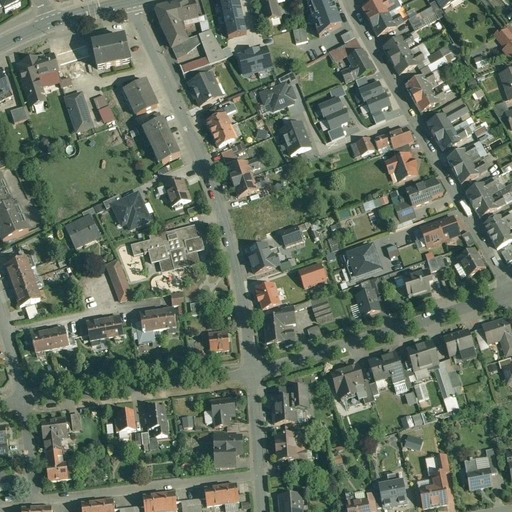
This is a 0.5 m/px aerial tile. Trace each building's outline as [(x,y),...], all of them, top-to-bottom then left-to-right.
[(0,0),(0,13),(4,11),(5,14),(20,6),(17,0),(0,0)] [(200,0),(199,0),(158,10),(156,13),(161,27),(172,50),(182,45),(188,43),(182,32),(186,30),(183,23),(199,19),(206,17),(200,0)] [(239,0),(226,0),(220,1),(228,39),(247,36),(239,0)] [(331,0),(306,0),(305,1),(319,39),(337,29),(341,27),(331,0)] [(380,1),(363,11),(370,25),(388,15),(385,10),(388,9),(394,6),(390,0),(385,0),(381,2),(380,1)] [(436,0),(442,10),(451,5),(450,4),(456,0),(436,0)] [(274,1),(262,4),(270,18),(277,16),(274,1)] [(443,17),(435,3),(430,6),(431,8),(434,15),(438,20),(443,17)] [(431,8),(420,15),(423,21),(434,15),(431,8)] [(416,9),(408,14),(411,19),(419,15),(416,9)] [(388,15),(370,25),(377,39),(396,29),(395,28),(403,24),(399,16),(393,18),(390,20),(388,15)] [(420,15),(408,21),(411,27),(423,21),(420,15)] [(434,15),(423,21),(426,27),(438,20),(434,15)] [(227,60),(211,33),(206,17),(199,19),(200,36),(208,59),(180,69),(183,76),(184,76),(195,72),(227,60)] [(423,21),(411,27),(415,33),(426,27),(423,21)] [(511,26),(510,25),(494,37),(511,59),(511,26)] [(307,42),(305,30),(293,32),(296,45),(307,42)] [(351,33),(341,38),(344,46),(355,40),(351,33)] [(401,39),(383,49),(388,57),(387,57),(391,63),(409,53),(406,48),(414,44),(410,36),(402,40),(401,39)] [(125,39),(92,46),(97,70),(130,63),(125,39)] [(182,45),(172,50),(177,61),(187,56),(182,45)] [(244,77),(272,69),(266,50),(238,57),(244,77)] [(373,71),(362,51),(348,59),(353,68),(348,70),(348,71),(342,74),(346,84),(354,81),(359,78),(359,79),(373,71)] [(409,53),(391,63),(394,69),(395,69),(399,77),(417,67),(417,66),(424,61),(420,53),(412,58),(409,53)] [(439,53),(427,59),(431,66),(432,65),(443,59),(439,53)] [(38,61),(37,59),(22,64),(23,66),(18,68),(30,107),(46,102),(42,90),(59,84),(58,83),(59,83),(56,74),(57,74),(52,57),(38,61)] [(443,59),(432,65),(436,71),(446,65),(443,59)] [(511,101),(511,71),(500,76),(506,93),(508,92),(511,101),(505,104),(511,101)] [(195,72),(184,76),(187,82),(197,78),(195,72)] [(313,73),(302,72),(301,81),(312,81),(313,73)] [(293,74),(279,81),(280,85),(289,82),(291,87),(298,85),(293,74)] [(431,74),(423,79),(422,78),(405,88),(410,95),(409,96),(413,101),(430,91),(427,87),(435,82),(431,74)] [(1,75),(0,75),(0,102),(4,100),(6,104),(13,101),(1,75)] [(211,75),(189,86),(193,94),(194,93),(200,107),(200,108),(222,98),(211,75)] [(356,83),(358,88),(368,84),(365,79),(356,83)] [(145,82),(124,92),(137,118),(157,108),(145,82)] [(358,88),(360,92),(369,88),(368,84),(358,88)] [(360,92),(359,92),(364,105),(386,96),(385,95),(384,96),(379,84),(369,88),(360,92)] [(286,86),(261,96),(265,106),(270,104),(274,113),(293,105),(292,102),(295,100),(291,90),(288,91),(286,86)] [(336,90),(340,99),(346,97),(342,88),(336,90)] [(336,90),(329,93),(332,100),(335,98),(336,101),(338,100),(340,99),(336,90)] [(433,96),(430,91),(413,101),(416,107),(421,115),(438,105),(437,104),(445,99),(441,92),(433,96)] [(484,98),(481,92),(476,95),(479,100),(484,98)] [(81,96),(66,101),(77,134),(92,129),(81,96)] [(386,96),(364,105),(364,106),(366,105),(371,117),(372,116),(382,112),(391,108),(386,96)] [(103,97),(98,99),(103,109),(108,107),(103,97)] [(336,101),(318,108),(323,121),(345,112),(345,111),(343,112),(338,100),(336,101)] [(505,104),(492,109),(495,114),(507,110),(505,104)] [(234,106),(224,110),(227,115),(232,113),(236,111),(234,106)] [(464,107),(445,117),(449,125),(468,114),(464,107)] [(23,109),(11,113),(15,126),(27,121),(23,109)] [(110,109),(99,113),(105,126),(115,121),(110,109)] [(507,110),(495,114),(499,120),(506,117),(509,115),(507,110)] [(240,119),(236,111),(232,113),(235,121),(240,119)] [(345,112),(323,121),(324,121),(325,120),(331,132),(341,128),(351,124),(345,112)] [(385,121),(382,112),(372,116),(376,125),(385,121)] [(227,115),(224,117),(227,125),(235,121),(232,113),(227,115)] [(159,114),(149,118),(152,123),(162,119),(159,114)] [(444,116),(427,126),(431,134),(434,140),(452,130),(445,117),(444,116)] [(223,117),(207,124),(213,137),(229,129),(227,125),(224,117),(223,117)] [(163,122),(145,130),(154,148),(172,140),(163,122)] [(301,124),(281,132),(286,145),(306,137),(301,124)] [(489,126),(476,133),(482,144),(495,137),(489,126)] [(345,137),(341,128),(331,132),(328,134),(331,142),(345,137)] [(452,130),(434,140),(438,146),(442,154),(460,144),(459,143),(471,136),(467,128),(455,135),(452,130)] [(229,129),(213,137),(219,149),(235,142),(229,129)] [(405,130),(387,136),(388,137),(391,147),(393,152),(408,146),(413,144),(405,130)] [(267,133),(258,131),(257,139),(265,141),(267,133)] [(306,137),(286,145),(291,158),(311,150),(306,137)] [(388,137),(374,142),(378,151),(391,147),(388,137)] [(51,144),(44,139),(38,148),(45,152),(51,144)] [(172,140),(154,148),(162,166),(180,158),(172,140)] [(369,141),(357,146),(361,156),(373,151),(369,141)] [(408,146),(393,152),(397,161),(409,156),(409,157),(412,156),(408,146)] [(473,147),(464,152),(468,160),(477,155),(473,147)] [(232,151),(221,155),(223,160),(234,156),(232,151)] [(464,152),(447,162),(447,163),(451,169),(454,174),(471,164),(468,160),(464,152)] [(234,156),(223,160),(226,165),(236,161),(234,156)] [(397,161),(386,165),(389,175),(395,173),(398,174),(401,182),(416,177),(414,170),(416,169),(413,162),(411,163),(409,157),(409,156),(397,161)] [(7,160),(0,163),(0,170),(10,166),(7,160)] [(181,161),(170,166),(173,171),(183,166),(181,161)] [(256,161),(247,164),(250,173),(259,169),(257,162),(256,161)] [(247,163),(228,170),(231,178),(230,179),(232,185),(252,178),(250,173),(247,164),(247,163)] [(471,164),(454,174),(457,180),(461,186),(460,186),(461,187),(478,177),(487,172),(482,164),(473,169),(471,164)] [(511,164),(500,170),(503,176),(511,170),(511,164)] [(0,177),(0,211),(13,206),(0,177)] [(252,178),(232,185),(234,190),(235,190),(238,199),(257,192),(254,183),(252,178)] [(263,180),(254,183),(257,192),(266,188),(263,180)] [(182,181),(174,184),(164,187),(172,209),(174,209),(175,211),(183,209),(182,206),(191,203),(191,202),(190,202),(188,195),(188,194),(187,194),(182,181)] [(492,181),(483,185),(487,194),(496,189),(492,181)] [(415,189),(406,192),(407,195),(399,198),(401,204),(404,212),(409,210),(431,202),(431,200),(443,195),(435,182),(415,189)] [(483,185),(465,195),(472,207),(490,198),(487,194),(483,185)] [(506,189),(499,193),(501,198),(509,194),(506,189)] [(115,206),(122,203),(119,197),(103,205),(107,211),(115,207),(115,206)] [(151,223),(138,197),(131,200),(130,199),(122,203),(115,206),(115,207),(117,211),(115,212),(119,220),(121,219),(125,226),(127,225),(131,232),(137,228),(138,229),(151,223)] [(379,200),(382,207),(389,204),(387,198),(379,200)] [(490,198),(472,207),(480,220),(497,211),(497,210),(505,206),(501,198),(493,203),(490,198)] [(373,202),(375,209),(382,207),(379,200),(379,199),(373,202)] [(373,202),(363,205),(365,213),(375,209),(373,202)] [(29,233),(16,204),(13,206),(0,211),(0,236),(3,244),(29,233)] [(259,204),(241,208),(246,235),(272,229),(270,218),(263,219),(259,204)] [(409,210),(404,212),(401,204),(393,207),(400,224),(413,219),(409,210)] [(199,208),(188,211),(190,217),(201,213),(199,208)] [(499,218),(484,227),(490,239),(506,230),(504,226),(511,222),(507,215),(500,219),(499,218)] [(90,217),(77,223),(78,226),(66,232),(75,251),(77,250),(77,251),(83,248),(83,247),(85,247),(83,243),(93,239),(94,242),(100,239),(90,217)] [(452,220),(446,222),(446,221),(437,225),(437,224),(443,242),(444,242),(459,236),(459,235),(459,234),(458,229),(456,228),(453,219),(452,219),(452,220)] [(432,227),(420,231),(427,249),(444,243),(444,242),(443,242),(437,224),(437,225),(432,226),(431,226),(432,227)] [(511,226),(506,230),(490,239),(497,251),(511,242),(511,226)] [(201,239),(198,239),(195,227),(160,236),(161,239),(131,247),(134,258),(144,255),(144,256),(146,256),(146,255),(148,254),(151,265),(159,263),(162,275),(200,266),(197,254),(204,252),(201,239)] [(298,229),(280,235),(285,247),(302,241),(298,229)] [(469,233),(462,237),(467,247),(474,243),(469,233)] [(337,240),(328,243),(332,253),(340,250),(337,240)] [(271,244),(247,251),(255,277),(274,271),(274,270),(271,263),(270,258),(279,256),(277,250),(273,251),(271,244)] [(372,248),(348,257),(352,268),(376,259),(372,248)] [(484,269),(474,251),(458,260),(468,278),(484,269)] [(333,254),(326,257),(328,263),(335,260),(333,254)] [(442,257),(434,259),(438,272),(445,270),(442,257)] [(376,259),(352,268),(356,279),(380,271),(376,259)] [(438,272),(434,259),(427,262),(431,274),(438,272)] [(25,260),(15,263),(16,263),(5,267),(5,268),(6,267),(10,277),(29,271),(25,260)] [(293,260),(282,263),(284,272),(296,269),(293,260)] [(271,263),(274,270),(281,268),(279,261),(271,263)] [(132,299),(118,263),(106,267),(121,303),(132,299)] [(304,290),(326,282),(320,266),(298,274),(304,290)] [(29,271),(10,277),(13,288),(33,281),(29,271)] [(428,272),(403,280),(409,299),(430,292),(427,284),(432,283),(428,272)] [(378,279),(369,282),(371,290),(380,287),(378,279)] [(33,281),(13,288),(17,298),(36,291),(33,281)] [(273,286),(255,292),(262,312),(280,306),(273,286)] [(380,287),(371,290),(372,293),(373,292),(375,298),(382,295),(380,287)] [(36,291),(17,298),(21,308),(20,308),(20,309),(31,305),(40,302),(36,291)] [(372,293),(356,298),(360,308),(359,309),(361,315),(362,316),(363,318),(379,313),(375,298),(373,292),(372,293)] [(183,294),(171,296),(172,308),(184,307),(183,294)] [(310,302),(293,308),(294,313),(312,307),(310,302)] [(203,316),(201,304),(190,306),(192,318),(203,316)] [(328,305),(312,310),(314,314),(329,309),(328,305)] [(293,308),(281,312),(281,318),(264,320),(267,346),(284,344),(285,349),(295,346),(293,327),(295,327),(294,313),(293,308)] [(329,309),(314,314),(315,319),(331,313),(329,309)] [(173,311),(156,313),(159,332),(167,331),(168,336),(176,335),(175,330),(176,330),(175,323),(176,323),(174,310),(173,310),(173,311)] [(31,320),(39,317),(38,311),(29,313),(31,320)] [(140,315),(141,324),(138,324),(137,325),(138,334),(140,344),(154,342),(153,333),(159,332),(156,313),(141,316),(141,315),(140,315)] [(331,313),(315,319),(317,324),(333,318),(331,313)] [(119,319),(103,322),(107,341),(114,339),(115,344),(124,343),(123,338),(120,318),(119,318),(119,319)] [(506,321),(482,328),(488,346),(501,342),(504,354),(511,351),(511,342),(511,339),(506,321)] [(103,322),(88,325),(87,324),(90,344),(91,344),(92,348),(100,347),(99,342),(107,341),(103,322)] [(307,331),(310,340),(321,337),(318,327),(307,331)] [(63,330),(47,333),(51,352),(59,350),(60,351),(66,350),(66,349),(68,349),(68,348),(67,341),(64,328),(63,328),(63,330)] [(47,333),(32,337),(31,336),(30,336),(33,349),(34,349),(35,356),(36,355),(37,360),(45,358),(44,354),(51,352),(47,333)] [(468,333),(443,341),(449,358),(464,354),(466,363),(476,360),(468,333)] [(227,334),(208,336),(210,354),(229,352),(227,334)] [(74,340),(67,341),(68,348),(75,346),(74,340)] [(432,344),(407,352),(410,363),(413,373),(414,373),(438,366),(438,365),(432,344)] [(392,379),(390,379),(391,382),(392,382),(396,395),(407,392),(406,390),(405,386),(404,386),(403,380),(398,367),(399,367),(395,356),(385,359),(386,359),(392,379)] [(385,359),(369,364),(375,384),(390,379),(392,379),(386,359),(385,359)] [(511,364),(510,360),(498,364),(500,371),(503,370),(511,367),(511,364)] [(450,361),(444,363),(448,375),(454,373),(450,361)] [(413,373),(410,363),(405,365),(409,379),(410,384),(417,382),(414,373),(413,373)] [(444,364),(438,365),(438,366),(439,371),(438,371),(447,400),(455,398),(448,375),(444,363),(443,363),(444,364)] [(399,367),(398,367),(403,380),(409,379),(405,365),(399,367)] [(511,367),(503,370),(506,381),(511,379),(511,367)] [(357,368),(331,376),(339,401),(358,395),(355,387),(361,385),(362,385),(357,368)] [(454,373),(448,375),(455,398),(462,395),(455,373),(454,373)] [(362,385),(361,385),(366,399),(363,400),(364,406),(374,403),(373,399),(369,387),(368,383),(362,385)] [(419,403),(430,400),(427,384),(415,387),(419,403)] [(379,397),(375,385),(369,387),(373,399),(379,397)] [(289,393),(285,393),(285,392),(279,393),(280,400),(272,400),(274,426),(284,426),(302,424),(301,410),(308,410),(306,389),(289,390),(289,393)] [(413,395),(405,397),(408,408),(417,405),(413,395)] [(443,402),(447,414),(458,410),(454,398),(443,402)] [(236,401),(210,404),(211,413),(205,413),(204,415),(205,425),(207,426),(214,426),(214,430),(227,429),(227,427),(229,427),(228,419),(235,419),(234,410),(237,410),(236,401)] [(164,410),(147,412),(147,418),(146,418),(146,425),(148,425),(149,432),(155,432),(155,440),(167,439),(164,410)] [(133,413),(117,415),(118,422),(115,422),(117,435),(119,435),(120,441),(128,440),(127,434),(136,433),(133,413)] [(420,415),(412,418),(415,428),(423,425),(420,415)] [(80,416),(71,417),(73,433),(81,432),(80,416)] [(411,417),(401,420),(404,431),(414,428),(411,417)] [(192,419),(183,420),(184,430),(193,428),(192,419)] [(58,422),(41,424),(43,442),(44,442),(45,456),(61,454),(62,454),(60,440),(67,439),(65,422),(62,422),(62,421),(58,422)] [(149,434),(141,435),(142,446),(142,447),(150,446),(149,434)] [(304,435),(275,438),(276,446),(275,446),(276,455),(277,455),(277,463),(307,460),(306,453),(305,453),(304,435)] [(423,442),(408,437),(405,448),(420,453),(423,442)] [(228,440),(215,440),(216,469),(231,469),(230,456),(242,456),(241,440),(234,440),(233,439),(228,439),(228,440)] [(7,447),(0,447),(0,456),(8,456),(7,447)] [(333,449),(335,466),(344,464),(343,457),(338,457),(337,452),(347,451),(347,448),(333,449)] [(493,451),(485,452),(489,471),(489,470),(491,477),(497,475),(493,451)] [(61,454),(45,456),(47,467),(58,466),(57,460),(62,459),(61,454)] [(446,457),(425,461),(428,479),(444,476),(450,475),(446,457)] [(197,468),(189,461),(182,468),(190,475),(197,468)] [(489,471),(478,473),(476,462),(472,462),(472,461),(469,462),(469,463),(464,464),(466,475),(469,475),(471,482),(468,483),(469,492),(493,488),(491,477),(489,470),(489,471)] [(47,467),(46,467),(48,484),(67,482),(72,481),(73,479),(73,473),(70,472),(66,472),(65,465),(58,466),(47,467)] [(290,466),(277,467),(278,480),(291,479),(290,466)] [(9,470),(0,471),(0,487),(11,486),(9,470)] [(434,489),(420,492),(423,510),(447,505),(444,492),(447,492),(444,476),(432,478),(434,489)] [(403,483),(378,488),(380,495),(382,509),(383,509),(407,505),(403,483)] [(235,487),(204,491),(206,509),(238,504),(235,487)] [(305,489),(291,490),(292,497),(299,497),(300,498),(305,497),(305,489)] [(176,511),(175,495),(142,499),(144,511),(176,511)] [(374,495),(367,497),(370,511),(376,511),(377,510),(374,496),(374,495)] [(380,495),(374,496),(377,510),(382,509),(380,495)] [(292,497),(280,498),(280,511),(300,511),(300,498),(299,497),(292,497)] [(201,511),(200,501),(181,504),(182,511),(201,511)] [(113,511),(113,502),(81,506),(81,511),(113,511)] [(356,504),(354,502),(348,504),(346,506),(347,511),(368,511),(366,502),(356,504)]
